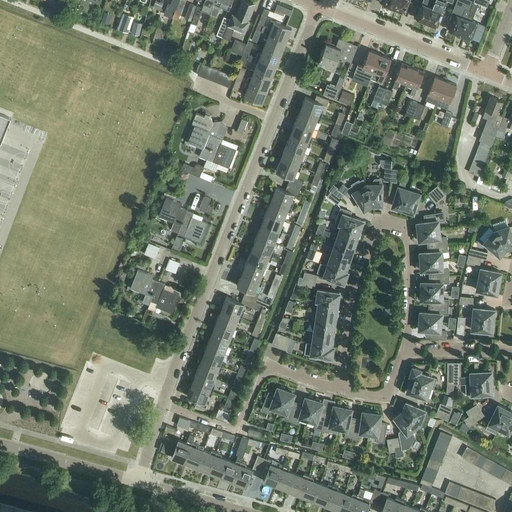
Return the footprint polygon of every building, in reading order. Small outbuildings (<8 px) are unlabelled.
[(155,0),(154,6),(154,8),(160,11),(164,1),(162,1),(162,0),(155,0)] [(173,0),(167,16),(172,18),(179,0),(173,0)] [(179,0),(172,18),(178,20),(185,0),(179,0)] [(215,3),(215,0),(205,0),(202,9),(197,7),(191,23),(197,26),(202,11),(210,14),(213,7),(214,2),(215,3)] [(232,0),(215,0),(215,3),(214,2),(213,7),(210,14),(216,16),(221,5),(229,8),(232,0)] [(228,25),(223,38),(228,40),(233,28),(244,33),(249,21),(246,20),(253,3),(244,0),(237,17),(232,15),(228,26),(228,25)] [(391,7),(394,8),(396,0),(385,0),(383,4),(384,5),(385,6),(389,8),(391,7)] [(396,0),(394,8),(397,10),(397,11),(401,13),(403,12),(404,12),(406,6),(408,5),(409,0),(396,0)] [(419,10),(420,10),(416,18),(437,27),(440,18),(441,18),(444,12),(438,10),(441,0),(447,0),(452,2),(452,0),(428,0),(427,5),(421,3),(419,10)] [(470,10),(473,0),(472,0),(456,0),(451,14),(455,16),(449,30),(451,31),(451,32),(454,33),(455,32),(460,34),(470,10)] [(470,10),(460,34),(465,36),(466,38),(469,39),(470,38),(472,39),(478,23),(471,20),(478,2),(486,6),(488,0),(473,0),(470,10)] [(185,19),(191,21),(196,6),(190,4),(185,19)] [(278,4),(275,12),(284,15),(284,13),(287,8),(278,4)] [(266,33),(286,41),(291,29),(274,22),(271,29),(263,26),(269,11),(264,9),(256,29),(261,31),(261,32),(266,33)] [(123,14),(118,29),(128,32),(133,17),(123,14)] [(108,24),(111,17),(104,15),(102,22),(108,24)] [(224,17),(217,33),(223,35),(230,19),(224,17)] [(134,22),(132,33),(139,35),(142,24),(134,22)] [(261,31),(256,29),(252,40),(257,42),(261,32),(261,31)] [(264,47),(282,53),(286,41),(266,33),(264,38),(267,39),(264,47)] [(318,62),(333,68),(338,57),(351,62),(358,46),(339,38),(336,46),(326,43),(323,51),(322,51),(320,57),(321,57),(318,62)] [(231,51),(242,55),(246,45),(235,40),(231,51)] [(248,41),(243,53),(249,55),(253,43),(248,41)] [(256,58),(277,66),(282,53),(264,47),(262,54),(258,53),(256,58)] [(354,72),(370,79),(380,54),(369,50),(363,66),(357,64),(354,72)] [(258,64),(255,71),(272,78),(277,66),(256,58),(249,55),(243,53),(239,64),(244,66),(247,59),(254,62),(254,63),(258,64)] [(380,54),(370,79),(381,83),(391,59),(380,54)] [(400,82),(406,84),(413,67),(402,63),(392,87),(397,89),(400,82)] [(197,75),(203,77),(208,66),(202,64),(197,75)] [(203,77),(208,79),(213,68),(208,66),(203,77)] [(241,67),(237,78),(242,80),(246,69),(241,67)] [(413,67),(406,84),(413,87),(410,94),(414,96),(424,72),(413,67)] [(208,79),(213,81),(218,70),(213,68),(208,79)] [(213,81),(218,83),(223,72),(218,70),(213,81)] [(248,77),(246,82),(267,90),(272,78),(255,71),(252,78),(248,77)] [(218,83),(223,85),(228,74),(223,72),(218,83)] [(228,74),(223,85),(229,87),(234,76),(228,74)] [(446,80),(435,76),(425,100),(436,105),(439,97),(446,80)] [(323,94),(336,99),(345,79),(340,77),(336,87),(327,84),(323,94)] [(242,80),(237,78),(232,90),(237,92),(242,80)] [(446,80),(439,97),(436,105),(447,109),(457,85),(446,80)] [(267,90),(246,82),(244,87),(248,89),(245,96),(262,103),(267,90)] [(380,102),(386,89),(379,86),(371,106),(378,109),(380,102)] [(393,91),(386,89),(380,102),(387,105),(393,91)] [(339,100),(350,105),(354,95),(343,90),(339,100)] [(305,97),(300,109),(321,118),(323,112),(319,111),(322,104),(327,106),(329,100),(317,95),(314,100),(305,97)] [(479,140),(481,141),(491,145),(498,129),(503,116),(497,114),(502,101),(491,97),(486,110),(491,112),(489,119),(488,119),(479,140)] [(405,114),(412,117),(418,103),(411,100),(405,114)] [(418,103),(412,117),(419,120),(425,106),(418,103)] [(300,109),(295,122),(313,128),(315,121),(319,123),(321,118),(300,109)] [(441,125),(447,128),(453,114),(446,111),(441,125)] [(511,111),(509,119),(503,116),(498,129),(505,132),(507,127),(511,129),(511,128),(511,111)] [(340,112),(335,123),(341,125),(345,114),(340,112)] [(199,156),(207,159),(217,132),(211,130),(212,127),(212,126),(212,125),(213,124),(213,123),(213,122),(213,121),(212,120),(212,119),(211,118),(211,117),(210,117),(209,115),(208,115),(207,114),(206,114),(205,113),(204,116),(196,113),(192,123),(195,124),(188,142),(190,143),(189,144),(196,146),(202,148),(199,156)] [(0,144),(1,145),(3,139),(5,135),(11,119),(0,114),(0,144)] [(237,131),(242,134),(248,120),(242,118),(237,131)] [(217,132),(207,159),(204,166),(215,171),(218,163),(221,164),(221,165),(227,167),(229,167),(236,149),(221,143),(227,127),(221,125),(223,119),(222,119),(217,132)] [(295,122),(290,134),(311,142),(313,137),(310,136),(313,128),(295,122)] [(341,125),(335,123),(331,135),(336,137),(341,125)] [(342,131),(348,134),(351,126),(346,123),(342,131)] [(290,134),(286,146),(303,153),(306,146),(309,147),(311,142),(290,134)] [(333,137),(328,149),(333,151),(338,139),(333,137)] [(481,141),(479,146),(489,150),(491,145),(481,141)] [(286,146),(281,159),(301,167),(303,162),(300,160),(303,153),(286,146)] [(479,146),(477,151),(487,156),(489,150),(479,146)] [(0,235),(26,151),(14,147),(12,152),(7,151),(3,164),(0,162),(0,235)] [(333,151),(328,149),(324,160),(329,162),(333,151)] [(477,151),(475,157),(485,161),(487,156),(477,151)] [(344,155),(346,163),(354,160),(352,153),(344,155)] [(475,157),(473,162),(483,166),(485,161),(475,157)] [(301,167),(281,159),(276,171),(291,177),(288,182),(301,187),(303,182),(293,177),(296,170),(299,172),(301,167)] [(386,169),(390,169),(390,168),(391,162),(391,161),(386,160),(381,160),(380,164),(383,167),(386,167),(386,169)] [(320,161),(316,172),(321,174),(326,163),(320,161)] [(473,162),(470,167),(480,171),(483,166),(473,162)] [(201,173),(204,167),(199,165),(198,165),(197,165),(196,165),(195,166),(194,166),(194,167),(184,163),(181,169),(191,174),(200,177),(201,173)] [(480,171),(470,167),(468,172),(478,176),(480,171)] [(321,174),(316,172),(312,184),(317,186),(321,174)] [(331,191),(341,199),(344,194),(348,197),(354,194),(364,210),(372,205),(366,185),(363,180),(360,182),(359,181),(352,185),(353,186),(348,189),(343,185),(339,190),(334,185),(330,190),(331,191)] [(489,187),(499,191),(502,184),(492,180),(489,187)] [(392,206),(403,210),(409,190),(404,188),(406,183),(401,181),(392,206)] [(382,184),(366,185),(372,205),(382,205),(382,184)] [(276,187),(271,199),(292,207),(294,202),(290,201),(293,194),(298,196),(300,190),(288,185),(285,190),(276,187)] [(428,194),(432,199),(441,191),(438,186),(428,194)] [(409,190),(403,210),(414,213),(420,194),(409,190)] [(337,204),(341,199),(331,191),(328,196),(337,204)] [(441,191),(432,199),(436,203),(445,196),(441,191)] [(213,207),(208,205),(211,199),(204,196),(199,209),(211,214),(213,207)] [(171,230),(178,232),(187,210),(180,207),(182,203),(166,197),(159,216),(161,217),(160,217),(167,220),(167,219),(174,222),(171,230)] [(271,199),(266,212),(283,218),(286,211),(290,213),(292,207),(271,199)] [(305,200),(301,211),(306,213),(310,202),(305,200)] [(340,224),(360,231),(363,221),(350,216),(351,212),(341,208),(336,223),(339,225),(340,224)] [(187,210),(178,232),(192,238),(198,241),(198,240),(200,241),(207,222),(192,216),(194,212),(187,210)] [(306,213),(301,211),(296,222),(302,224),(306,213)] [(266,212),(261,224),(282,232),(284,227),(280,226),(283,218),(266,212)] [(418,230),(418,232),(439,229),(438,221),(444,220),(443,213),(425,216),(425,222),(417,223),(417,226),(416,226),(416,231),(418,230)] [(261,224),(257,236),(274,243),(277,236),(280,237),(282,232),(261,224)] [(295,224),(291,236),(296,238),(301,226),(295,224)] [(342,225),(338,235),(358,242),(360,236),(358,235),(360,231),(340,224),(339,225),(342,225)] [(511,234),(509,226),(494,231),(506,249),(511,247),(511,234)] [(428,240),(428,246),(447,244),(446,237),(440,238),(439,229),(418,232),(418,234),(417,234),(417,239),(419,238),(419,241),(428,240)] [(506,249),(494,231),(484,243),(500,257),(506,249)] [(175,234),(172,245),(180,248),(183,236),(175,234)] [(338,235),(335,245),(353,252),(354,247),(356,248),(358,242),(338,235)] [(257,236),(252,248),(272,257),(274,252),(271,250),(274,243),(257,236)] [(296,238),(291,236),(287,247),(292,249),(296,238)] [(144,254),(155,258),(160,248),(149,243),(144,254)] [(421,260),(421,261),(442,260),(442,252),(448,251),(447,244),(428,246),(429,252),(420,252),(421,255),(419,255),(419,260),(421,260)] [(335,245),(331,256),(351,262),(353,256),(351,256),(353,252),(335,245)] [(252,248),(247,261),(264,268),(267,260),(270,262),(272,257),(252,248)] [(487,253),(471,249),(469,255),(481,258),(486,259),(487,253)] [(288,250),(284,261),(289,263),(293,252),(288,250)] [(481,258),(469,255),(467,263),(479,266),(481,258)] [(331,256),(328,266),(348,273),(348,272),(346,272),(347,268),(348,268),(351,262),(331,256)] [(166,269),(175,273),(179,263),(170,259),(166,269)] [(430,270),(430,276),(449,276),(448,269),(442,269),(442,260),(421,261),(421,263),(419,263),(419,268),(421,268),(421,270),(430,270)] [(247,261),(242,273),(263,281),(265,276),(261,275),(264,268),(247,261)] [(289,263),(284,261),(279,272),(284,275),(289,263)] [(348,273),(328,266),(324,276),(344,283),(348,273)] [(499,283),(501,272),(481,268),(479,279),(499,283)] [(150,293),(153,294),(159,281),(152,279),(153,275),(138,269),(130,288),(132,288),(132,289),(138,291),(139,291),(146,294),(147,291),(150,292),(150,293)] [(263,281),(242,273),(237,286),(246,289),(244,295),(257,300),(259,294),(254,292),(257,285),(261,286),(263,281)] [(305,273),(304,279),(315,282),(317,276),(305,273)] [(276,274),(272,285),(277,287),(281,276),(276,274)] [(421,289),(421,291),(443,291),(443,283),(449,283),(449,276),(430,276),(430,282),(422,282),(421,285),(420,285),(420,289),(421,289)] [(304,279),(300,278),(298,284),(314,287),(315,282),(304,279)] [(497,294),(499,283),(479,279),(477,290),(497,294)] [(159,281),(153,294),(157,296),(157,294),(160,296),(156,306),(164,309),(163,310),(170,312),(172,312),(179,294),(164,288),(165,284),(159,281)] [(277,287),(272,285),(267,296),(272,298),(277,287)] [(318,290),(317,301),(338,304),(339,293),(318,290)] [(430,300),(429,306),(448,307),(448,300),(442,300),(443,291),(421,291),(421,293),(420,293),(420,298),(421,298),(421,300),(430,300)] [(226,297),(221,309),(242,317),(244,313),(240,311),(243,304),(253,308),(256,302),(243,297),(241,303),(226,297)] [(318,308),(318,312),(338,315),(339,309),(337,308),(338,304),(317,301),(315,301),(314,307),(318,308)] [(420,319),(420,321),(441,323),(442,314),(448,314),(448,307),(429,306),(429,312),(421,312),(420,314),(419,314),(418,319),(420,319)] [(474,308),(473,319),(494,321),(495,310),(474,308)] [(221,309),(216,322),(233,328),(236,321),(240,323),(242,317),(221,309)] [(261,312),(256,323),(262,325),(266,314),(261,312)] [(312,318),(312,322),(334,325),(335,321),(338,321),(338,315),(318,312),(317,317),(312,318)] [(494,321),(473,319),(472,330),(492,332),(494,321)] [(441,323),(420,321),(420,322),(418,322),(418,327),(419,327),(419,330),(427,330),(427,337),(445,339),(446,332),(440,331),(441,323)] [(216,322),(211,334),(232,342),(234,337),(230,336),(233,328),(216,322)] [(315,328),(314,333),(335,336),(336,330),(334,330),(334,325),(312,322),(311,325),(315,328)] [(262,325),(256,323),(252,335),(257,337),(262,325)] [(272,345),(278,347),(282,336),(277,333),(272,345)] [(314,333),(313,344),(334,347),(331,346),(332,342),(334,343),(335,336),(314,333)] [(211,334),(207,346),(224,353),(226,346),(230,347),(232,342),(211,334)] [(282,336),(278,347),(286,350),(290,339),(282,336)] [(254,338),(250,349),(255,351),(259,340),(254,338)] [(334,347),(313,344),(312,350),(306,349),(305,354),(332,358),(334,347)] [(207,346),(202,359),(222,367),(224,362),(221,360),(224,353),(207,346)] [(255,351),(250,349),(245,360),(251,363),(255,351)] [(202,359),(197,371),(214,378),(217,370),(220,372),(222,367),(202,359)] [(242,362),(238,373),(243,375),(248,364),(242,362)] [(412,376),(411,382),(434,389),(437,378),(420,373),(421,370),(413,368),(410,375),(412,376)] [(460,378),(460,384),(460,385),(472,384),(492,382),(491,371),(490,371),(490,369),(484,370),(484,372),(471,373),(471,377),(460,378)] [(197,371),(192,383),(213,391),(215,386),(211,385),(214,378),(197,371)] [(243,375),(238,373),(233,384),(239,386),(243,375)] [(434,389),(411,382),(407,392),(427,399),(430,388),(433,390),(434,389)] [(492,382),(472,384),(472,395),(493,394),(492,382)] [(213,391),(192,383),(187,396),(196,399),(194,405),(207,410),(209,404),(204,402),(207,395),(211,396),(213,391)] [(233,386),(228,398),(233,400),(238,388),(233,386)] [(271,407),(279,410),(286,390),(285,390),(285,388),(281,387),(280,388),(278,387),(275,395),(269,393),(262,410),(268,413),(271,407)] [(285,419),(291,421),(298,403),(292,401),(295,394),(292,393),(293,391),(288,389),(288,391),(286,390),(279,410),(287,413),(285,419)] [(442,403),(450,406),(453,397),(445,395),(442,403)] [(300,418),(308,420),(314,400),(313,399),(313,398),(309,396),(308,398),(306,397),(303,405),(298,403),(291,421),(298,423),(300,418)] [(233,400),(228,398),(224,409),(229,411),(233,400)] [(315,428),(322,430),(326,412),(321,411),(323,402),(321,402),(321,400),(316,399),(316,400),(314,400),(308,420),(316,423),(315,428)] [(406,403),(403,412),(419,425),(425,410),(406,403)] [(337,434),(339,428),(338,428),(343,407),(341,407),(342,405),(337,404),(337,406),(334,405),(332,414),(326,412),(322,430),(328,432),(329,432),(337,434)] [(441,404),(438,409),(450,414),(452,408),(441,404)] [(467,412),(470,417),(480,410),(477,405),(467,412)] [(494,426),(499,428),(508,410),(498,405),(486,429),(491,432),(494,426)] [(346,436),(352,437),(356,419),(350,418),(352,409),(349,409),(350,407),(345,406),(345,408),(343,407),(338,428),(339,428),(347,430),(346,436)] [(450,414),(438,409),(436,415),(447,420),(450,414)] [(360,433),(369,434),(372,413),(370,413),(371,411),(366,410),(366,412),(363,412),(362,420),(356,419),(352,437),(359,438),(360,433)] [(448,420),(457,424),(462,413),(458,411),(457,412),(453,410),(448,420)] [(480,410),(470,417),(465,420),(468,425),(484,415),(480,410)] [(511,412),(508,410),(499,428),(509,433),(511,427),(511,412)] [(372,413),(369,434),(377,435),(377,441),(384,442),(386,423),(380,423),(381,414),(378,414),(379,412),(374,411),(374,413),(372,413)] [(403,412),(395,418),(403,429),(398,432),(399,438),(402,450),(408,448),(415,436),(412,430),(419,425),(403,412)] [(180,417),(177,425),(188,429),(189,426),(197,429),(199,424),(180,417)] [(199,424),(197,429),(208,433),(210,427),(199,424)] [(210,433),(222,437),(224,432),(212,428),(210,433)] [(261,432),(249,429),(248,434),(260,437),(261,432)] [(441,431),(438,437),(450,441),(452,436),(441,431)] [(224,432),(222,437),(233,441),(235,436),(224,432)] [(178,441),(172,458),(184,463),(195,436),(190,434),(187,440),(186,444),(178,441)] [(221,477),(233,482),(241,461),(247,444),(249,439),(242,437),(239,448),(236,454),(238,455),(235,463),(228,460),(221,477)] [(438,437),(436,442),(448,446),(450,441),(438,437)] [(402,450),(399,438),(394,439),(396,451),(402,450)] [(249,439),(247,444),(259,447),(261,442),(249,439)] [(396,451),(394,439),(388,440),(390,452),(396,451)] [(184,463),(196,468),(203,450),(196,448),(197,444),(192,442),(184,463)] [(436,442),(434,447),(446,451),(448,446),(436,442)] [(173,447),(164,443),(161,451),(170,455),(173,447)] [(461,457),(466,460),(472,449),(467,446),(461,457)] [(275,453),(287,456),(288,450),(277,447),(275,453)] [(434,447),(432,452),(444,456),(446,451),(434,447)] [(466,460),(471,462),(477,452),(472,449),(466,460)] [(196,468),(209,472),(217,452),(212,450),(211,453),(203,450),(196,468)] [(288,450),(287,456),(299,459),(300,453),(288,450)] [(209,472),(221,477),(228,460),(221,457),(222,454),(217,452),(209,472)] [(301,457),(313,460),(315,455),(303,452),(301,457)] [(432,452),(430,457),(442,461),(444,456),(432,452)] [(471,462),(476,465),(482,454),(477,452),(471,462)] [(476,465),(481,468),(486,457),(482,454),(476,465)] [(315,455),(313,460),(325,463),(326,458),(315,455)] [(241,461),(233,482),(246,487),(253,468),(259,471),(264,458),(258,456),(252,470),(245,467),(247,463),(241,461)] [(430,457),(428,462),(440,466),(442,461),(430,457)] [(481,468),(485,470),(491,460),(486,457),(481,468)] [(264,481),(276,486),(284,466),(279,464),(278,467),(271,464),(272,462),(266,459),(261,472),(267,474),(264,481)] [(485,470),(490,473),(496,462),(491,460),(485,470)] [(326,466),(338,469),(340,464),(328,461),(326,466)] [(428,462),(426,467),(438,471),(440,466),(428,462)] [(490,473),(495,476),(501,465),(496,462),(490,473)] [(340,464),(338,469),(350,472),(351,467),(340,464)] [(495,476),(500,478),(506,468),(501,465),(495,476)] [(276,486),(289,491),(295,474),(288,471),(289,468),(284,466),(276,486)] [(426,467),(424,472),(436,477),(438,471),(426,467)] [(352,473),(364,476),(365,471),(353,468),(352,473)] [(500,478),(504,481),(510,470),(506,468),(500,478)] [(365,471),(364,476),(375,479),(377,474),(365,471)] [(424,472),(422,477),(434,482),(436,477),(424,472)] [(289,491),(301,496),(309,475),(304,473),(302,477),(295,474),(289,491)] [(301,496),(313,501),(320,484),(313,481),(314,477),(309,475),(301,496)] [(434,482),(422,477),(420,483),(431,487),(434,482)] [(394,484),(406,487),(407,482),(396,479),(394,484)] [(445,493),(451,495),(455,483),(449,481),(445,493)] [(407,482),(406,487),(417,491),(419,485),(407,482)] [(313,501),(325,506),(334,485),(328,483),(327,487),(320,484),(313,501)] [(451,495),(456,497),(460,485),(455,483),(451,495)] [(420,489),(432,493),(434,488),(422,484),(420,489)] [(325,506),(338,511),(345,493),(337,491),(339,487),(334,485),(325,506)] [(456,497),(461,499),(465,487),(460,485),(456,497)] [(461,499),(466,501),(470,489),(465,487),(461,499)] [(434,488),(432,493),(443,498),(445,493),(434,488)] [(358,495),(351,511),(365,511),(370,502),(375,504),(380,491),(374,489),(370,499),(363,496),(366,491),(361,489),(358,495)] [(466,501),(471,503),(475,491),(470,489),(466,501)] [(471,503),(476,505),(480,493),(475,491),(471,503)] [(381,511),(395,511),(401,499),(396,497),(395,500),(387,498),(389,495),(383,492),(378,505),(383,507),(381,511)] [(338,511),(341,511),(351,511),(358,495),(353,493),(352,496),(345,493),(338,511)] [(476,505),(481,507),(485,495),(480,493),(476,505)] [(481,507),(486,508),(491,497),(485,495),(481,507)] [(444,501),(455,506),(457,500),(446,496),(444,501)] [(491,497),(486,508),(492,511),(496,499),(491,497)] [(395,511),(409,511),(412,507),(405,504),(406,501),(401,499),(395,511)] [(457,500),(455,506),(466,510),(468,505),(457,500)]
